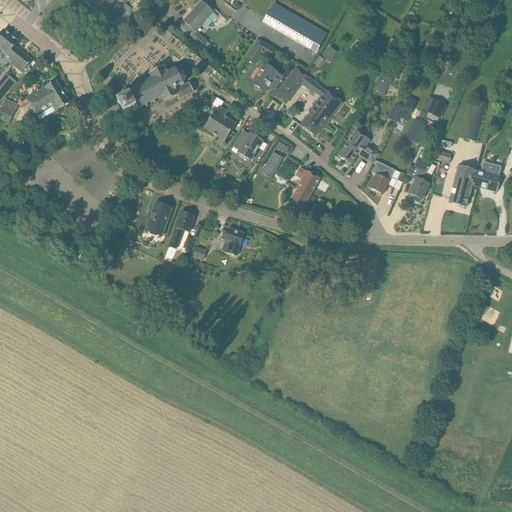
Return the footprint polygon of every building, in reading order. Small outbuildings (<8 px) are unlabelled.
[(82,0),(77,7),(100,25),(111,12),(108,10),(116,0),(120,0),(125,4),(127,0),(82,0)] [(196,33),(195,32),(213,12),(202,2),(184,21),(188,25),(183,31),(192,39),(191,39),(202,48),(207,42),(197,32),(196,33)] [(316,53),(328,33),(273,2),(262,23),(316,53)] [(441,29),(439,34),(450,39),(452,34),(441,29)] [(9,54),(15,47),(19,42),(4,30),(0,34),(0,46),(7,52),(5,54),(3,58),(7,62),(12,56),(9,54)] [(430,49),(434,41),(431,39),(429,39),(425,47),(430,49)] [(269,60),(275,50),(260,41),(247,61),(254,66),(261,56),(269,60)] [(22,73),(32,61),(15,47),(9,54),(12,56),(7,62),(13,66),(22,73)] [(322,57),(330,63),(337,53),(329,47),(322,57)] [(313,64),(320,69),(325,61),(319,57),(313,64)] [(275,89),(285,75),(281,72),(280,74),(265,64),(252,83),(266,93),(270,86),(275,89)] [(168,74),(165,68),(165,67),(165,66),(164,65),(164,67),(150,73),(149,73),(149,74),(150,74),(152,79),(145,83),(144,80),(143,81),(144,83),(137,87),(136,84),(135,85),(136,87),(128,91),(125,90),(123,91),(122,94),(123,98),(117,101),(124,113),(131,109),(133,111),(135,112),(137,111),(137,110),(146,105),(147,108),(148,107),(147,105),(153,101),(155,104),(156,103),(155,101),(162,97),(164,102),(164,104),(165,104),(165,102),(178,96),(180,99),(194,92),(189,83),(184,86),(185,84),(184,83),(186,78),(187,78),(187,77),(189,77),(189,75),(187,75),(183,72),(184,71),(183,70),(182,71),(177,70),(176,68),(175,68),(175,70),(168,74)] [(318,86),(296,70),(275,98),(285,105),(301,84),(313,93),(318,86)] [(372,90),(384,96),(392,80),(381,74),(372,90)] [(18,83),(10,77),(6,82),(14,88),(18,83)] [(410,77),(408,84),(414,87),(416,79),(410,77)] [(45,102),(62,91),(56,81),(32,96),(35,100),(37,99),(38,101),(36,102),(37,104),(43,100),(45,102)] [(28,103),(37,117),(52,107),(56,112),(70,104),(62,91),(45,102),(43,100),(37,104),(36,102),(38,101),(37,99),(35,100),(32,96),(26,99),(28,103)] [(301,126),(316,137),(342,103),(326,92),(301,126)] [(206,104),(212,108),(217,99),(212,96),(206,104)] [(426,113),(440,120),(447,106),(429,98),(423,111),(421,111),(419,116),(424,119),(426,113)] [(18,105),(5,99),(0,110),(0,112),(4,114),(2,119),(10,122),(12,118),(13,118),(19,105),(18,105)] [(476,100),(465,139),(476,142),(487,104),(476,100)] [(410,117),(415,107),(406,102),(402,111),(403,112),(402,113),(410,117)] [(221,123),(225,117),(228,113),(219,107),(212,117),(221,123)] [(236,125),(225,117),(221,123),(212,117),(204,128),(225,142),(236,125)] [(414,119),(404,138),(417,145),(427,126),(414,119)] [(378,155),(366,146),(370,140),(356,130),(338,157),(351,165),(358,154),(372,164),(378,155)] [(251,161),(258,150),(263,142),(251,134),(247,139),(241,135),(233,147),(239,151),(238,153),(251,161)] [(436,151),(434,160),(450,164),(452,155),(436,151)] [(279,167),(284,159),(273,152),(268,161),(279,167)] [(419,159),(414,168),(410,177),(415,179),(409,194),(414,196),(413,199),(414,201),(417,203),(420,202),(421,200),(422,200),(429,185),(425,183),(426,181),(428,181),(431,175),(425,173),(430,164),(419,159)] [(392,177),(395,171),(377,162),(372,173),(376,176),(370,188),(383,195),(392,177)] [(500,178),(499,178),(502,167),(484,162),(481,173),(475,172),(473,179),(472,179),(471,183),(473,184),(472,186),(497,193),(500,178)] [(473,179),(475,172),(458,167),(449,203),(466,208),(472,186),(473,184),(471,183),(472,179),(473,179)] [(320,179),(306,171),(300,168),(295,176),(302,180),(296,189),(298,190),(291,202),(303,209),(320,179)] [(406,175),(401,173),(398,180),(403,182),(406,175)] [(161,238),(168,218),(172,209),(156,203),(146,232),(161,238)] [(320,206),(315,203),(311,210),(316,213),(320,206)] [(189,233),(195,217),(181,212),(169,247),(177,250),(184,231),(189,233)] [(123,243),(125,243),(130,245),(130,244),(133,236),(136,229),(128,227),(124,240),(123,243)] [(236,257),(244,235),(229,229),(224,241),(232,244),(228,254),(236,257)] [(186,249),(190,250),(194,240),(187,238),(184,248),(186,249)] [(203,261),(206,251),(196,248),(194,257),(203,261)] [(345,282),(357,283),(359,263),(347,262),(345,282)]
